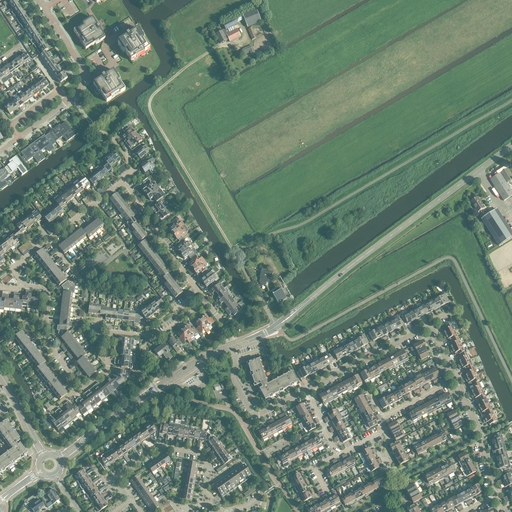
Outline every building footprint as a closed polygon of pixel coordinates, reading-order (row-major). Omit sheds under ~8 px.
[(100,0),(97,3),(96,2),(93,2),(90,7),(85,9),(91,17),(96,24),(98,23),(101,28),(98,30),(100,30),(105,38),(105,39),(111,48),(118,44),(118,43),(125,39),(124,37),(128,34),(130,37),(131,36),(130,35),(139,29),(121,0),(100,0)] [(22,9),(18,4),(13,8),(11,9),(13,11),(11,12),(13,15),(16,13),(22,9)] [(256,8),(242,13),(248,28),(262,22),(256,8)] [(17,20),(19,18),(25,14),(22,9),(16,13),(13,15),(17,20)] [(28,19),(25,14),(19,18),(23,23),(28,19)] [(241,15),(234,18),(223,24),(226,30),(224,31),(224,30),(215,34),(220,44),(228,39),(230,42),(241,37),(237,29),(235,30),(234,26),(237,25),(237,23),(243,20),(241,15)] [(105,39),(105,38),(100,30),(98,30),(101,28),(98,23),(96,24),(91,17),(86,21),(87,22),(83,24),(74,31),(77,36),(78,35),(84,43),(82,44),(86,49),(95,43),(99,40),(100,42),(105,39)] [(32,24),(28,19),(23,23),(26,28),(32,24)] [(35,29),(32,24),(26,28),(29,33),(35,29)] [(252,28),(248,30),(252,40),(256,38),(252,28)] [(29,33),(32,38),(38,34),(35,29),(29,33)] [(139,29),(130,35),(131,36),(130,37),(128,34),(124,37),(125,39),(118,43),(118,44),(121,48),(122,47),(125,51),(131,61),(136,57),(135,56),(144,51),(144,52),(150,49),(143,39),(141,35),(142,34),(139,29)] [(33,45),(36,43),(42,39),(38,34),(32,38),(30,40),(33,45)] [(36,43),(39,48),(45,44),(42,39),(36,43)] [(48,49),(45,44),(39,48),(37,49),(40,55),(48,49)] [(252,46),(243,50),(245,54),(250,52),(251,55),(255,54),(252,46)] [(46,62),(51,59),(46,51),(40,55),(46,62)] [(24,63),(25,62),(28,60),(31,64),(33,62),(30,58),(29,59),(25,53),(19,56),(24,63)] [(20,67),(21,66),(23,64),(26,67),(26,68),(28,66),(25,62),(24,63),(19,56),(15,60),(20,67)] [(51,70),(56,66),(51,59),(46,62),(51,70)] [(15,70),(16,69),(18,67),(21,71),(23,69),(21,66),(20,67),(15,60),(10,64),(15,70)] [(10,74),(11,73),(14,71),(16,74),(19,79),(21,77),(18,73),(16,69),(15,70),(10,64),(5,67),(10,74)] [(62,74),(56,66),(51,70),(60,83),(67,78),(64,73),(62,74)] [(5,77),(6,76),(9,74),(11,78),(13,81),(15,79),(13,77),(13,76),(11,73),(10,74),(5,67),(0,71),(5,77)] [(10,82),(6,76),(5,77),(0,71),(0,70),(0,80),(0,81),(1,80),(4,78),(8,83),(10,82)] [(111,97),(119,92),(120,93),(125,90),(119,80),(116,77),(118,76),(114,70),(106,76),(106,77),(106,78),(104,75),(99,78),(100,80),(91,86),(97,96),(101,93),(107,102),(112,99),(111,97)] [(42,79),(39,82),(44,89),(49,86),(44,79),(44,78),(41,74),(40,75),(40,76),(42,79)] [(38,83),(35,85),(34,86),(39,93),(44,89),(39,82),(37,78),(35,80),(38,83)] [(33,87),(30,89),(29,89),(34,96),(39,93),(34,86),(35,85),(32,82),(30,83),(33,87)] [(28,90),(25,92),(24,93),(29,100),(34,96),(29,89),(30,89),(27,85),(25,87),(28,90)] [(23,94),(20,96),(19,96),(24,103),(29,100),(24,93),(25,92),(23,89),(21,90),(23,94)] [(18,97),(15,99),(14,100),(19,107),(24,103),(19,96),(20,96),(18,93),(16,94),(18,97)] [(12,99),(9,101),(10,103),(10,104),(14,111),(19,107),(14,100),(15,99),(13,96),(11,98),(12,99)] [(10,103),(9,101),(8,100),(6,101),(9,104),(5,107),(9,114),(14,111),(10,104),(10,103)] [(49,132),(50,134),(56,142),(63,137),(67,142),(74,137),(78,134),(75,130),(72,132),(65,122),(59,127),(58,126),(49,132)] [(127,143),(137,135),(133,129),(132,130),(128,124),(121,129),(126,134),(122,137),(127,143)] [(34,144),(35,145),(40,152),(46,147),(50,152),(54,149),(52,146),(56,142),(50,134),(44,138),(43,137),(34,144)] [(142,140),(137,135),(127,143),(131,148),(132,147),(134,150),(139,146),(140,145),(138,143),(142,140)] [(45,159),(40,152),(35,145),(30,148),(29,147),(21,153),(27,161),(34,155),(39,163),(45,159)] [(142,148),(139,146),(134,150),(136,152),(135,153),(140,159),(148,152),(146,150),(148,148),(146,145),(142,148)] [(113,151),(108,155),(115,164),(116,163),(117,164),(121,161),(115,153),(113,151)] [(103,158),(105,161),(111,168),(114,166),(114,165),(115,164),(108,155),(103,158)] [(8,166),(5,168),(9,174),(12,172),(11,170),(16,167),(22,175),(27,172),(16,157),(10,161),(9,162),(10,164),(7,166),(8,166)] [(139,165),(142,169),(142,170),(145,174),(148,170),(151,174),(154,173),(153,172),(156,169),(151,164),(155,162),(152,158),(147,163),(145,161),(139,165)] [(105,161),(106,162),(101,166),(103,168),(109,176),(112,173),(111,172),(113,171),(111,168),(105,161)] [(0,191),(2,190),(9,185),(5,179),(10,175),(9,174),(5,168),(3,169),(2,170),(0,171),(0,191)] [(96,170),(103,179),(104,178),(105,178),(109,176),(103,168),(99,171),(98,169),(96,170)] [(511,179),(511,175),(508,169),(501,173),(507,183),(511,179)] [(102,180),(103,179),(96,170),(95,171),(96,173),(93,176),(99,183),(102,180)] [(511,195),(511,191),(500,173),(490,180),(504,201),(511,195)] [(95,186),(99,183),(93,176),(89,178),(88,177),(87,178),(93,186),(95,185),(95,186)] [(77,180),(84,189),(85,188),(86,188),(90,185),(84,178),(80,181),(79,179),(77,180)] [(145,193),(146,195),(157,186),(155,183),(152,185),(150,183),(150,182),(147,178),(142,182),(145,187),(141,190),(144,194),(145,193)] [(72,184),(80,193),(83,190),(84,189),(77,180),(72,184)] [(76,196),(80,193),(72,184),(67,187),(74,196),(76,195),(76,196)] [(155,200),(161,195),(159,193),(158,194),(156,191),(159,189),(157,186),(146,195),(147,196),(147,197),(150,201),(154,198),(155,200)] [(64,193),(70,201),(74,198),(73,197),(74,196),(67,187),(66,189),(67,190),(64,193)] [(67,204),(70,201),(64,193),(61,196),(59,194),(58,195),(65,204),(66,203),(67,204)] [(113,204),(120,198),(116,194),(109,199),(113,204)] [(58,205),(60,208),(64,205),(63,205),(65,204),(58,195),(53,199),(56,204),(58,205)] [(153,212),(156,216),(165,208),(161,204),(164,201),(161,198),(163,197),(161,195),(155,200),(157,202),(155,203),(157,205),(151,210),(153,212)] [(478,197),(471,202),(477,213),(485,208),(482,204),(481,202),(478,197)] [(120,198),(113,204),(117,209),(124,203),(120,198)] [(124,203),(117,209),(120,213),(127,207),(124,203)] [(64,213),(60,208),(58,205),(56,204),(52,207),(58,216),(60,215),(60,216),(64,213)] [(47,211),(54,221),(58,218),(57,217),(58,216),(52,207),(47,211)] [(131,212),(127,207),(120,213),(124,218),(131,212)] [(165,208),(156,216),(159,219),(162,223),(168,218),(167,216),(169,214),(165,208)] [(511,232),(497,209),(482,219),(499,246),(511,237),(511,232)] [(30,211),(29,213),(36,222),(41,218),(35,210),(32,213),(30,211)] [(54,221),(47,211),(42,215),(47,222),(49,224),(50,223),(51,224),(54,221)] [(125,224),(135,216),(131,212),(124,218),(127,222),(125,224)] [(25,218),(32,226),(36,222),(29,213),(28,213),(28,214),(26,216),(26,218),(25,218)] [(129,229),(136,223),(132,218),(135,217),(135,216),(125,224),(129,229)] [(19,220),(26,229),(27,228),(28,229),(32,226),(25,218),(22,221),(21,219),(19,220)] [(172,232),(173,234),(184,225),(182,222),(179,225),(177,222),(179,220),(177,218),(170,223),(172,226),(168,229),(171,233),(172,232)] [(98,219),(94,222),(100,230),(104,227),(98,219)] [(17,228),(22,233),(25,231),(25,230),(26,229),(19,220),(15,224),(15,225),(15,226),(17,228)] [(100,230),(94,222),(90,225),(96,233),(100,230)] [(136,223),(129,229),(126,231),(130,235),(132,233),(139,227),(136,223)] [(92,236),(96,233),(90,225),(87,228),(92,236)] [(177,239),(179,242),(183,239),(188,235),(186,232),(188,230),(184,225),(173,234),(174,235),(174,236),(177,240),(177,239)] [(136,238),(143,232),(139,227),(132,233),(136,238)] [(24,237),(22,233),(17,228),(16,229),(17,231),(14,234),(20,241),(23,238),(24,237)] [(92,236),(87,228),(83,231),(89,239),(92,236)] [(81,229),(77,232),(83,239),(87,237),(89,239),(83,231),(81,229)] [(83,239),(77,232),(73,235),(79,242),(83,239)] [(147,237),(143,232),(136,238),(139,242),(147,237)] [(8,236),(15,245),(16,244),(20,241),(14,234),(10,236),(9,235),(8,236)] [(79,242),(73,235),(69,238),(75,245),(79,242)] [(13,246),(15,245),(8,236),(3,240),(4,241),(10,249),(14,246),(13,246)] [(69,238),(66,241),(72,248),(75,245),(69,238)] [(183,239),(179,242),(177,243),(179,245),(175,249),(178,253),(179,252),(181,253),(191,245),(189,242),(186,244),(184,242),(185,241),(183,239)] [(0,246),(5,252),(6,251),(7,252),(10,249),(4,241),(1,244),(0,243),(0,246)] [(72,248),(66,241),(62,244),(68,251),(72,248)] [(141,251),(148,245),(145,241),(137,246),(141,251)] [(68,251),(62,244),(58,247),(64,255),(68,251)] [(148,245),(141,251),(145,256),(152,250),(148,245)] [(188,256),(190,259),(195,254),(195,253),(197,252),(194,248),(191,245),(181,253),(182,255),(181,256),(184,260),(188,256)] [(38,259),(45,253),(42,249),(34,255),(38,259)] [(156,254),(152,250),(145,256),(148,260),(156,254)] [(45,253),(38,259),(41,263),(48,257),(45,253)] [(159,259),(156,254),(148,260),(152,265),(159,259)] [(192,267),(193,269),(204,260),(202,257),(198,260),(197,258),(197,257),(195,254),(190,259),(192,261),(188,264),(191,268),(192,267)] [(48,257),(41,263),(44,267),(51,261),(48,257)] [(152,265),(156,269),(163,264),(159,259),(152,265)] [(204,260),(193,269),(194,271),(193,271),(197,275),(201,272),(202,274),(203,274),(208,270),(206,268),(205,268),(203,266),(206,263),(204,260)] [(44,267),(47,271),(54,265),(51,261),(44,267)] [(163,264),(156,269),(159,274),(157,276),(166,268),(163,264)] [(57,268),(54,265),(47,271),(50,274),(57,268)] [(57,268),(50,274),(53,278),(60,272),(57,268)] [(167,268),(166,268),(157,276),(160,280),(168,274),(164,270),(167,268)] [(208,270),(203,274),(205,276),(200,280),(206,287),(214,281),(209,274),(212,271),(210,268),(208,270)] [(266,272),(266,271),(261,270),(260,275),(261,276),(259,283),(261,287),(264,285),(264,286),(266,285),(266,283),(269,283),(269,280),(271,281),(272,280),(272,279),(272,278),(271,278),(273,273),(268,271),(267,273),(266,272)] [(63,276),(60,272),(53,278),(56,282),(63,276)] [(171,279),(168,274),(160,280),(164,285),(171,279)] [(66,280),(63,276),(56,282),(59,286),(66,280)] [(171,279),(164,285),(168,289),(175,284),(171,279)] [(215,292),(217,294),(223,289),(221,287),(222,286),(220,283),(218,285),(214,287),(209,291),(212,294),(215,292)] [(171,294),(179,288),(175,284),(168,289),(171,294)] [(223,289),(217,294),(219,297),(216,299),(218,302),(228,294),(230,292),(226,287),(223,289)] [(279,287),(269,293),(274,302),(276,301),(278,305),(287,300),(281,290),(279,287)] [(182,293),(179,288),(171,294),(175,299),(182,293)] [(436,297),(441,306),(446,304),(449,309),(451,307),(448,302),(445,295),(444,293),(436,297)] [(223,303),(225,305),(232,300),(230,297),(228,294),(218,302),(220,305),(223,303)] [(431,299),(438,313),(441,311),(439,308),(441,306),(436,297),(431,299)] [(159,298),(154,302),(160,309),(164,306),(159,298)] [(427,302),(432,311),(434,310),(436,314),(438,313),(431,299),(427,302)] [(224,310),(226,313),(237,305),(235,302),(234,303),(232,300),(225,305),(227,308),(224,310)] [(156,312),(160,309),(154,302),(150,305),(156,312)] [(429,313),(432,311),(427,302),(422,305),(429,318),(431,317),(429,313)] [(156,312),(150,305),(146,308),(152,316),(156,312)] [(237,305),(226,313),(229,316),(232,313),(234,316),(241,311),(238,308),(239,308),(237,305)] [(417,307),(422,317),(426,314),(427,316),(425,316),(427,319),(429,318),(422,305),(417,307)] [(418,319),(422,317),(417,307),(412,310),(419,323),(422,322),(420,319),(419,320),(418,319)] [(152,316),(146,308),(142,311),(148,319),(152,316)] [(407,312),(412,322),(415,320),(417,324),(419,323),(412,310),(407,312)] [(148,319),(142,311),(138,315),(137,315),(136,324),(139,324),(139,323),(142,323),(148,319)] [(135,313),(129,312),(128,321),(134,322),(134,324),(136,324),(137,315),(135,314),(135,313)] [(401,318),(404,324),(407,323),(407,324),(412,322),(407,312),(403,315),(403,317),(401,318)] [(203,319),(201,320),(210,331),(213,329),(210,326),(213,324),(213,325),(216,323),(211,317),(209,319),(206,315),(202,318),(203,319)] [(402,325),(404,324),(401,318),(399,315),(392,319),(397,329),(402,326),(402,325)] [(387,322),(394,335),(397,334),(395,330),(397,329),(392,319),(387,322)] [(198,328),(196,330),(200,335),(202,333),(202,332),(204,330),(207,333),(210,331),(201,320),(199,322),(199,321),(195,324),(198,328)] [(392,337),(394,335),(387,322),(382,324),(388,334),(390,333),(392,337)] [(377,327),(385,340),(387,339),(385,335),(388,334),(382,324),(377,327)] [(442,333),(443,336),(455,330),(451,324),(445,326),(446,329),(442,331),(443,332),(442,333)] [(183,330),(192,341),(195,339),(194,338),(199,334),(194,327),(192,329),(188,325),(184,328),(185,329),(183,330)] [(382,342),(385,340),(377,327),(373,329),(378,339),(380,338),(382,342)] [(378,339),(373,329),(368,332),(369,334),(366,335),(370,342),(373,341),(378,339)] [(66,330),(58,331),(58,334),(61,338),(68,332),(66,330)] [(178,339),(183,346),(185,348),(186,347),(184,345),(186,344),(184,342),(187,341),(189,344),(192,341),(183,330),(182,332),(181,331),(177,334),(180,338),(178,339)] [(455,330),(443,336),(445,339),(446,338),(446,340),(450,338),(452,341),(458,338),(455,330)] [(14,337),(17,341),(24,335),(21,331),(14,337)] [(61,338),(64,342),(71,336),(68,332),(61,338)] [(20,345),(27,339),(24,335),(17,341),(20,345)] [(357,338),(362,347),(366,345),(366,344),(369,343),(365,336),(363,337),(362,335),(357,338)] [(67,346),(75,340),(71,336),(64,342),(67,346)] [(183,346),(178,339),(176,341),(173,337),(169,340),(170,341),(166,344),(171,350),(173,348),(177,353),(180,351),(178,348),(180,346),(181,348),(183,346)] [(359,349),(362,347),(357,338),(352,340),(359,354),(361,353),(359,349)] [(448,347),(450,350),(461,345),(458,338),(452,341),(453,343),(449,345),(449,347),(448,347)] [(27,339),(20,345),(23,349),(30,343),(27,339)] [(67,346),(70,349),(78,343),(75,340),(67,346)] [(347,343),(352,353),(356,351),(356,352),(355,352),(356,355),(359,354),(352,340),(347,343)] [(414,351),(423,346),(421,341),(411,346),(414,351)] [(26,353),(33,347),(30,343),(23,349),(26,353)] [(73,353),(81,347),(78,343),(70,349),(73,353)] [(350,354),(352,353),(347,343),(342,346),(349,359),(352,358),(350,354)] [(169,352),(164,345),(157,350),(157,349),(154,351),(155,353),(153,354),(151,351),(147,354),(149,355),(148,356),(151,361),(152,360),(154,363),(159,359),(158,358),(162,355),(167,361),(172,357),(168,353),(169,352)] [(461,345),(450,350),(451,353),(452,353),(453,354),(454,356),(458,354),(458,355),(465,352),(461,345)] [(337,348),(342,358),(345,356),(347,360),(349,359),(342,346),(337,348)] [(426,351),(423,346),(414,351),(416,356),(426,351)] [(29,356),(36,350),(33,347),(26,353),(29,356)] [(73,353),(76,357),(84,351),(81,347),(73,353)] [(331,354),(334,360),(337,359),(337,360),(342,358),(337,348),(332,351),(333,352),(331,354)] [(36,350),(29,356),(32,360),(39,354),(36,350)] [(84,357),(87,355),(84,351),(76,357),(79,361),(84,357)] [(403,362),(399,353),(396,355),(394,351),(392,352),(399,365),(403,362)] [(403,351),(399,353),(403,362),(404,363),(409,360),(408,358),(406,356),(405,353),(403,351)] [(429,356),(426,351),(416,356),(419,361),(429,356)] [(399,365),(392,352),(389,353),(391,357),(389,358),(394,367),(399,365)] [(332,362),(334,360),(331,354),(328,355),(327,353),(323,356),(328,366),(333,363),(332,362)] [(457,362),(458,365),(470,359),(466,353),(460,355),(461,358),(457,360),(458,362),(457,362)] [(35,364),(42,358),(39,354),(32,360),(35,364)] [(318,359),(325,372),(327,371),(325,367),(328,366),(323,356),(318,359)] [(389,370),(394,367),(389,358),(387,360),(384,356),(382,357),(388,369),(389,370)] [(84,357),(79,361),(77,362),(80,366),(87,360),(84,357)] [(380,363),(384,371),(388,369),(382,357),(384,361),(380,363)] [(42,358),(35,364),(38,368),(35,369),(45,362),(42,358)] [(249,368),(244,369),(245,370),(245,371),(249,370),(251,375),(253,379),(248,381),(249,382),(249,383),(253,381),(255,386),(257,385),(259,389),(263,397),(261,398),(264,404),(268,402),(266,399),(270,397),(275,395),(277,398),(278,398),(279,398),(277,394),(281,391),(286,389),(288,393),(289,392),(287,388),(292,386),(296,383),(297,385),(298,384),(300,384),(297,379),(295,379),(291,372),(286,375),(281,378),(275,380),(270,383),(267,385),(264,377),(263,371),(261,365),(259,359),(247,363),(249,368)] [(313,361),(318,371),(322,369),(322,370),(321,371),(322,373),(325,372),(318,359),(313,361)] [(465,367),(467,369),(473,367),(470,359),(458,365),(460,368),(461,367),(461,368),(465,367)] [(83,370),(90,364),(87,360),(80,366),(83,370)] [(313,373),(318,371),(313,361),(308,364),(315,377),(317,376),(316,373),(314,374),(313,373)] [(375,361),(373,362),(379,374),(384,371),(380,363),(377,365),(375,361)] [(38,373),(46,367),(43,364),(45,362),(35,369),(38,373)] [(370,369),(375,378),(380,375),(379,374),(373,362),(372,362),(374,366),(370,369)] [(83,370),(86,374),(93,368),(90,364),(83,370)] [(313,378),(315,377),(308,364),(303,366),(308,376),(311,375),(313,378)] [(303,378),(308,376),(303,366),(298,369),(299,371),(297,373),(300,379),(303,378)] [(375,378),(370,369),(368,370),(365,366),(363,367),(370,380),(375,378)] [(49,371),(46,367),(38,373),(41,377),(49,371)] [(370,380),(363,367),(361,368),(363,372),(360,374),(365,383),(370,380)] [(429,369),(437,383),(439,381),(437,378),(439,376),(434,367),(429,369)] [(465,379),(476,374),(473,367),(467,369),(468,372),(463,374),(465,379)] [(93,368),(86,374),(89,378),(96,372),(93,368)] [(424,372),(425,374),(425,373),(430,381),(432,380),(434,384),(437,383),(429,369),(429,370),(424,372)] [(44,381),(52,375),(49,371),(41,377),(44,381)] [(114,372),(114,374),(126,381),(127,378),(130,372),(127,372),(118,371),(118,373),(114,372)] [(350,374),(357,387),(362,385),(357,375),(355,376),(353,373),(350,374)] [(425,373),(425,374),(421,376),(420,374),(427,388),(429,386),(427,383),(430,381),(425,373)] [(115,379),(113,380),(119,387),(126,381),(114,374),(112,375),(115,379)] [(357,387),(350,374),(348,375),(350,379),(348,380),(353,390),(357,387)] [(415,377),(420,386),(423,385),(425,389),(427,388),(420,374),(415,377)] [(476,374),(465,379),(466,382),(467,381),(468,383),(472,381),(473,384),(480,381),(476,374)] [(47,385),(55,379),(52,375),(44,381),(47,385)] [(119,387),(113,380),(112,382),(107,376),(104,378),(114,390),(119,387)] [(410,379),(417,393),(420,392),(418,388),(420,386),(415,377),(410,379)] [(107,386),(105,387),(110,394),(114,390),(104,378),(102,380),(107,386)] [(55,379),(47,385),(50,388),(58,383),(55,379)] [(347,391),(341,379),(338,380),(341,384),(338,385),(342,393),(347,391)] [(341,379),(347,391),(348,392),(353,390),(348,380),(343,383),(341,379)] [(417,393),(410,379),(405,382),(406,383),(411,391),(413,390),(415,394),(417,393)] [(470,392),(471,395),(482,390),(482,388),(484,387),(481,382),(479,383),(479,382),(472,385),(474,388),(470,390),(471,391),(470,392)] [(58,383),(50,388),(53,392),(61,386),(58,383)] [(98,383),(95,385),(105,398),(110,394),(105,387),(103,389),(98,383)] [(401,386),(408,398),(410,397),(408,393),(411,391),(406,383),(401,386)] [(338,397),(338,396),(333,388),(331,384),(329,385),(331,389),(329,391),(334,400),(338,397)] [(105,398),(95,385),(93,387),(98,393),(96,394),(101,401),(105,398)] [(338,385),(333,388),(338,396),(342,393),(338,385)] [(61,386),(53,392),(56,396),(64,390),(61,386)] [(405,399),(408,398),(401,386),(397,389),(402,399),(402,398),(401,396),(403,395),(405,399)] [(334,400),(329,391),(326,392),(324,388),(322,389),(329,402),(334,400)] [(324,405),(329,402),(322,389),(320,391),(322,394),(319,396),(324,405)] [(402,399),(397,389),(396,389),(397,390),(392,392),(397,401),(402,399)] [(64,390),(56,396),(60,400),(67,394),(64,390)] [(89,390),(86,392),(96,405),(101,401),(96,394),(94,396),(89,390)] [(482,390),(471,395),(472,398),(473,397),(474,399),(478,397),(479,400),(486,397),(482,390)] [(442,391),(440,392),(447,405),(452,403),(447,393),(444,395),(442,391)] [(87,402),(92,408),(93,410),(97,406),(96,405),(86,392),(84,394),(89,400),(87,402)] [(392,392),(388,394),(393,404),(397,401),(392,392)] [(447,405),(440,392),(437,393),(439,397),(437,398),(441,406),(446,404),(446,405),(447,405)] [(393,404),(388,394),(383,397),(388,406),(393,404)] [(354,399),(357,404),(368,398),(367,396),(363,398),(362,395),(354,399)] [(442,408),(441,406),(437,398),(435,400),(433,396),(430,397),(437,410),(438,410),(442,408)] [(92,408),(87,402),(84,403),(80,397),(77,399),(87,412),(92,408)] [(383,409),(388,406),(383,397),(378,400),(383,409)] [(437,410),(430,397),(428,398),(430,402),(427,403),(432,413),(437,410)] [(486,397),(479,400),(480,402),(476,404),(477,406),(476,406),(477,409),(489,404),(486,397)] [(359,409),(367,405),(366,403),(370,400),(368,398),(357,404),(359,409)] [(80,407),(78,409),(83,415),(87,412),(77,399),(75,401),(80,407)] [(68,401),(66,403),(76,416),(80,413),(83,416),(83,415),(78,409),(75,405),(73,407),(68,401)] [(297,413),(305,409),(304,406),(309,404),(308,401),(303,404),(295,408),(297,413)] [(423,401),(421,402),(427,414),(431,412),(432,413),(427,403),(425,405),(423,401)] [(427,414),(421,402),(418,403),(420,407),(418,409),(422,416),(427,414)] [(68,411),(66,413),(71,420),(76,416),(66,403),(63,405),(68,411)] [(489,404),(477,409),(479,412),(480,411),(481,413),(485,411),(486,414),(492,411),(489,404)] [(370,410),(374,407),(372,405),(368,407),(367,405),(359,409),(362,414),(370,410)] [(422,416),(418,409),(415,410),(413,406),(411,407),(418,420),(418,419),(422,416)] [(370,410),(362,414),(360,415),(362,420),(372,414),(371,412),(375,410),(374,407),(370,410)] [(418,420),(411,407),(409,409),(411,412),(408,414),(410,418),(412,421),(413,423),(418,420)] [(71,420),(66,413),(64,414),(59,408),(57,410),(67,423),(71,420)] [(308,414),(305,409),(297,413),(300,418),(308,414)] [(325,421),(338,414),(335,409),(327,413),(329,417),(324,419),(325,421)] [(57,420),(64,428),(68,425),(67,423),(57,410),(54,412),(59,418),(57,420)] [(447,421),(457,416),(454,411),(445,416),(447,421)] [(492,411),(486,414),(487,417),(483,418),(484,420),(482,420),(484,423),(485,422),(485,423),(488,422),(489,424),(497,421),(492,411)] [(332,423),(340,419),(342,418),(340,413),(338,414),(325,421),(326,424),(331,421),(332,423)] [(302,423),(310,418),(308,414),(300,418),(302,423)] [(365,424),(379,417),(378,414),(373,417),(372,414),(362,420),(365,424)] [(59,432),(64,428),(57,420),(55,422),(50,416),(48,418),(59,432)] [(447,421),(450,425),(460,420),(457,416),(447,421)] [(283,419),(287,427),(292,425),(288,417),(283,419)] [(379,417),(365,424),(364,425),(367,430),(377,424),(376,421),(381,419),(379,417)] [(301,424),(303,428),(313,423),(310,418),(302,423),(301,424)] [(287,427),(283,419),(278,422),(282,430),(287,427)] [(343,424),(340,419),(332,423),(335,428),(343,424)] [(0,424),(0,432),(0,433),(14,423),(13,422),(9,425),(6,420),(0,424)] [(462,425),(460,420),(450,425),(453,430),(462,425)] [(388,426),(390,431),(400,426),(397,421),(388,426)] [(145,429),(150,436),(155,433),(154,432),(156,430),(151,422),(148,424),(149,426),(145,429)] [(278,422),(273,424),(277,432),(282,430),(278,422)] [(14,423),(0,433),(4,437),(14,430),(11,426),(14,423)] [(168,435),(169,426),(164,425),(164,423),(161,423),(160,432),(163,432),(162,434),(168,435)] [(313,423),(303,428),(306,433),(316,428),(313,423)] [(273,435),(277,432),(273,424),(268,427),(273,435)] [(335,428),(338,433),(345,429),(343,424),(335,428)] [(402,430),(400,426),(390,431),(393,436),(402,430)] [(263,430),(268,438),(273,435),(268,427),(265,429),(265,427),(263,428),(263,430)] [(335,441),(350,433),(347,428),(345,429),(338,433),(339,436),(334,439),(335,441)] [(150,436),(145,429),(140,432),(146,440),(150,436)] [(17,434),(14,430),(4,437),(7,442),(21,432),(20,431),(17,434)] [(263,440),(268,438),(263,430),(259,432),(263,440)] [(402,430),(393,436),(395,441),(405,435),(402,430)] [(442,430),(437,432),(442,442),(447,440),(442,430)] [(21,432),(7,442),(11,447),(12,447),(13,448),(20,444),(19,442),(21,440),(18,436),(21,433),(21,432)] [(146,440),(140,432),(136,435),(141,443),(146,440)] [(207,432),(201,432),(200,441),(207,442),(211,436),(207,433),(207,432)] [(442,442),(437,432),(432,435),(433,437),(437,445),(442,442)] [(313,439),(317,447),(318,449),(323,446),(316,433),(313,434),(315,438),(313,439)] [(352,438),(350,433),(335,441),(336,443),(341,440),(343,443),(352,438)] [(141,443),(136,435),(131,438),(137,446),(141,443)] [(489,448),(504,444),(502,435),(495,437),(496,440),(492,441),(493,444),(488,445),(489,448)] [(215,438),(211,436),(207,442),(211,448),(219,442),(215,438)] [(437,445),(433,437),(428,439),(432,447),(437,445)] [(131,438),(127,441),(133,449),(137,446),(131,438)] [(317,447),(313,439),(308,442),(312,450),(317,447)] [(432,447),(428,439),(423,442),(423,440),(422,440),(427,450),(432,447)] [(422,440),(418,443),(422,452),(427,450),(422,440)] [(133,449),(127,441),(123,444),(128,452),(133,449)] [(220,441),(219,442),(211,448),(214,452),(222,447),(223,446),(220,441)] [(389,446),(392,451),(401,445),(399,441),(389,446)] [(307,452),(312,450),(308,442),(303,445),(307,452)] [(417,455),(422,452),(418,443),(412,445),(417,455)] [(123,444),(118,448),(124,455),(128,452),(123,444)] [(504,444),(489,448),(488,448),(489,450),(492,449),(493,452),(499,451),(500,454),(506,452),(504,444)] [(308,454),(307,452),(303,445),(298,447),(303,455),(303,457),(308,454)] [(394,455),(404,450),(401,445),(392,451),(394,455)] [(214,452),(217,457),(225,451),(222,447),(214,452)] [(298,447),(293,450),(298,458),(303,455),(298,447)] [(16,449),(13,448),(10,451),(19,463),(20,462),(18,460),(22,457),(16,449)] [(26,448),(24,450),(16,449),(22,457),(26,454),(28,457),(31,455),(26,448)] [(119,458),(124,455),(118,448),(114,451),(119,458)] [(363,458),(371,453),(368,448),(360,453),(363,458)] [(220,461),(228,456),(230,455),(227,450),(225,451),(217,457),(220,461)] [(293,460),(298,458),(293,450),(289,452),(293,460)] [(394,455),(397,460),(406,455),(404,456),(402,451),(404,451),(404,450),(394,455)] [(5,454),(13,464),(17,461),(18,463),(19,463),(10,451),(5,454)] [(115,461),(119,458),(114,451),(109,454),(115,461)] [(289,465),(288,463),(284,455),(281,456),(279,452),(277,453),(284,468),(286,467),(286,468),(289,466),(288,466),(289,465)] [(288,463),(293,460),(289,452),(284,455),(288,463)] [(493,465),(498,463),(509,461),(506,452),(500,454),(501,457),(494,459),(495,462),(492,463),(493,465)] [(164,453),(160,456),(165,463),(170,460),(164,453)] [(366,462),(374,458),(371,453),(363,458),(366,462)] [(458,463),(468,458),(465,453),(456,458),(458,463)] [(0,458),(9,470),(10,469),(8,467),(13,464),(5,454),(0,458)] [(110,464),(115,461),(109,454),(105,457),(110,464)] [(230,455),(228,456),(220,461),(223,465),(230,461),(232,463),(236,460),(234,458),(233,459),(230,455)] [(406,455),(397,460),(399,465),(409,460),(406,455)] [(160,456),(155,459),(161,466),(165,463),(160,456)] [(107,467),(110,464),(105,457),(98,462),(104,471),(106,469),(108,472),(110,471),(107,467)] [(346,460),(350,468),(355,465),(351,457),(346,460)] [(0,458),(0,466),(3,471),(7,468),(9,471),(9,470),(0,458)] [(376,463),(374,458),(366,462),(368,467),(376,463)] [(461,467),(470,462),(468,458),(458,463),(461,467)] [(151,462),(156,469),(161,466),(155,459),(151,462)] [(341,473),(346,470),(341,462),(339,464),(336,459),(334,460),(341,473)] [(336,476),(341,473),(334,460),(332,461),(334,466),(332,468),(336,476)] [(346,470),(350,468),(346,460),(341,462),(346,470)] [(223,465),(216,470),(218,473),(232,463),(230,461),(223,465)] [(511,469),(509,461),(498,463),(499,469),(503,468),(504,471),(511,469)] [(156,469),(151,462),(146,465),(152,473),(156,469)] [(473,467),(470,462),(461,467),(464,472),(473,467)] [(379,468),(376,463),(368,467),(371,472),(379,468)] [(448,464),(443,466),(448,474),(453,472),(451,468),(448,464)] [(213,485),(211,487),(214,490),(216,489),(217,491),(220,495),(222,498),(226,495),(230,493),(233,490),(237,487),(241,485),(245,482),(248,480),(252,477),(250,474),(247,470),(244,465),(240,468),(236,471),(233,473),(229,476),(225,478),(221,481),(218,484),(214,486),(213,485)] [(331,478),(336,476),(332,468),(329,469),(327,465),(325,466),(331,478)] [(443,466),(439,469),(443,477),(448,474),(443,466)] [(476,472),(473,467),(464,472),(466,477),(476,472)] [(443,477),(439,469),(434,472),(439,481),(438,479),(443,477)] [(498,484),(511,478),(511,469),(505,472),(506,475),(500,477),(501,481),(497,482),(498,484)] [(76,475),(79,479),(86,474),(83,470),(76,475)] [(293,482),(301,478),(299,473),(296,475),(294,472),(289,475),(293,482)] [(439,481),(434,472),(429,474),(434,484),(439,481)] [(79,479),(82,484),(89,479),(86,474),(79,479)] [(434,484),(429,474),(424,477),(426,481),(429,486),(434,484)] [(129,481),(133,485),(140,480),(137,475),(129,481)] [(384,485),(381,480),(383,479),(381,475),(374,478),(375,481),(379,489),(383,487),(382,486),(384,485)] [(293,482),(296,487),(304,483),(301,478),(293,482)] [(511,489),(511,488),(511,478),(498,484),(498,487),(503,485),(504,488),(510,486),(511,489)] [(89,479),(82,484),(79,486),(82,490),(83,490),(92,483),(89,479)] [(143,484),(140,480),(133,485),(136,490),(143,484)] [(376,490),(379,489),(375,481),(370,483),(374,490),(375,489),(376,490)] [(83,490),(86,494),(95,487),(92,483),(83,490)] [(304,483),(296,487),(299,492),(306,488),(304,483)] [(365,486),(370,494),(373,492),(373,491),(374,490),(370,483),(365,486)] [(472,486),(479,499),(482,498),(479,494),(482,492),(477,483),(472,486)] [(143,484),(136,490),(139,494),(146,489),(143,484)] [(405,489),(407,494),(417,489),(414,484),(405,489)] [(258,485),(244,494),(246,497),(260,487),(258,485)] [(366,496),(370,494),(365,486),(361,488),(364,495),(366,495),(366,496)] [(467,488),(472,497),(475,496),(477,500),(479,499),(472,486),(467,488)] [(95,487),(86,494),(89,498),(99,492),(95,487)] [(299,492),(301,497),(309,493),(306,488),(299,492)] [(356,491),(360,499),(364,497),(363,496),(364,495),(361,488),(356,491)] [(463,491),(470,504),(472,503),(470,499),(472,497),(467,488),(463,491)] [(511,488),(511,489),(511,491),(508,493),(509,496),(503,499),(504,501),(511,497),(511,488)] [(146,489),(139,494),(142,499),(149,493),(146,489)] [(420,493),(417,489),(407,494),(410,498),(420,493)] [(46,505),(48,508),(54,504),(53,503),(59,499),(53,490),(46,494),(51,501),(46,505)] [(331,497),(335,505),(336,507),(341,505),(336,495),(334,491),(331,492),(332,494),(332,496),(331,497)] [(356,501),(360,499),(356,491),(351,493),(355,500),(356,500),(356,501)] [(458,493),(463,503),(465,501),(467,505),(470,504),(463,491),(458,493)] [(99,492),(89,498),(92,503),(94,501),(102,496),(99,492)] [(346,496),(350,504),(354,502),(353,501),(355,500),(351,493),(350,492),(345,494),(346,496)] [(153,498),(149,493),(142,499),(145,503),(153,498)] [(312,498),(309,493),(301,497),(304,502),(312,498)] [(420,493),(410,498),(413,503),(422,498),(420,493)] [(453,496),(460,509),(462,508),(460,504),(463,503),(458,493),(453,496)] [(326,495),(324,496),(330,508),(335,505),(331,497),(329,498),(329,497),(327,497),(326,495)] [(105,501),(102,496),(94,501),(97,506),(105,501)] [(330,508),(324,496),(322,497),(324,501),(321,503),(326,511),(330,508)] [(347,506),(350,504),(346,496),(341,499),(345,506),(346,505),(347,506)] [(448,498),(453,508),(456,506),(458,510),(460,509),(453,496),(448,498)] [(156,502),(153,498),(145,503),(148,507),(156,502)] [(452,511),(451,509),(453,508),(448,498),(443,501),(449,511),(452,511)] [(33,511),(40,511),(39,510),(45,507),(40,499),(30,506),(33,511)] [(322,511),(326,511),(321,503),(319,504),(317,500),(314,501),(320,511),(322,511)] [(105,501),(97,506),(95,507),(98,511),(108,505),(105,501)] [(312,508),(313,511),(320,511),(314,501),(312,502),(314,506),(312,508)] [(439,503),(443,511),(445,511),(446,511),(449,511),(443,501),(439,503)] [(156,502),(148,507),(151,511),(159,507),(156,502)] [(443,511),(439,503),(434,506),(437,511),(443,511)]
